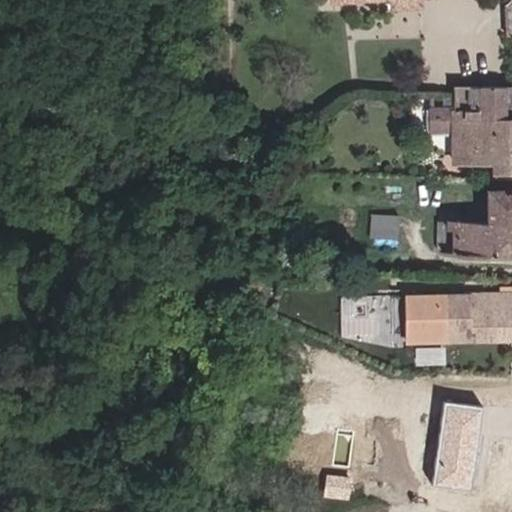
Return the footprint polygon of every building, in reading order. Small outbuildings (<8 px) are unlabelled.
[(511,162),(511,87),(455,88),(453,106),(431,106),(430,134),(455,135),(454,161),(511,162)] [(511,192),(485,191),(484,222),(455,221),(454,256),(511,256),(511,192)] [(372,236),(396,238),(397,218),(373,217),(372,236)] [(322,287),(319,317),(334,319),(336,288),(322,287)] [(511,292),(446,293),(447,338),(511,338),(511,292)]
